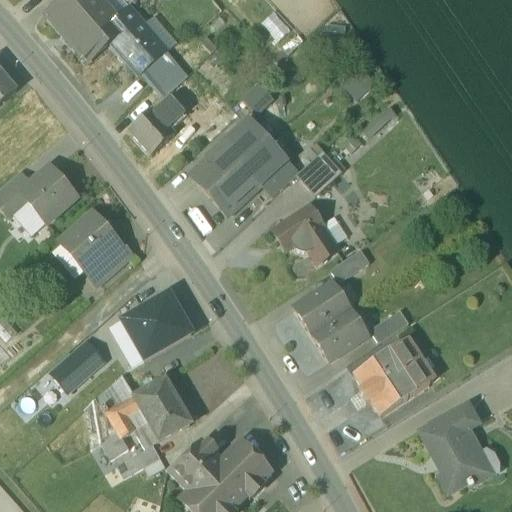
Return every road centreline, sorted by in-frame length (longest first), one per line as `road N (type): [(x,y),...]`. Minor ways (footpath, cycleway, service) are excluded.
road 1 (tertiary): [(348,511),(181,248),(0,18)]
road 2 (track): [(0,400),(181,248)]
